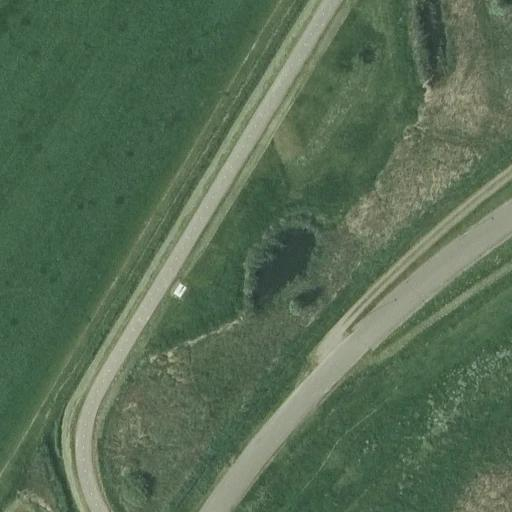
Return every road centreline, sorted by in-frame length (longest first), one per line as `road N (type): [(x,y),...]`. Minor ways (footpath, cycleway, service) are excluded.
road 1 (unclassified): [(213,511),(331,369),(511,217)]
road 2 (track): [(331,369),(331,338),(364,300),(511,170)]
